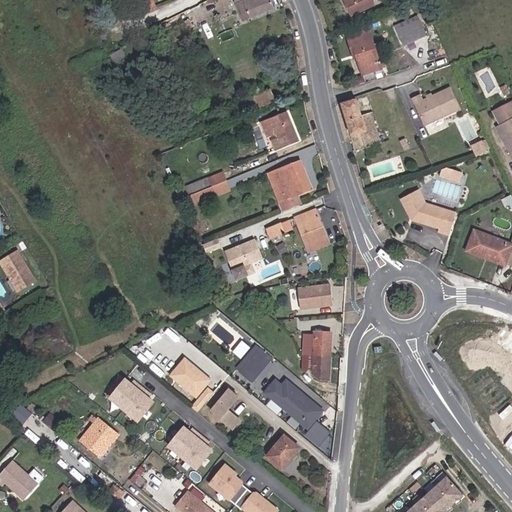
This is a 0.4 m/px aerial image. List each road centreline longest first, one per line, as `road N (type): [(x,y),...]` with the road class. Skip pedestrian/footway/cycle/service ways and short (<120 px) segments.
road 1 (residential): [(300,0),(353,206)]
road 2 (residential): [(377,318),(360,336),(355,359),(339,511)]
road 3 (residential): [(407,330),(427,377),(511,489)]
